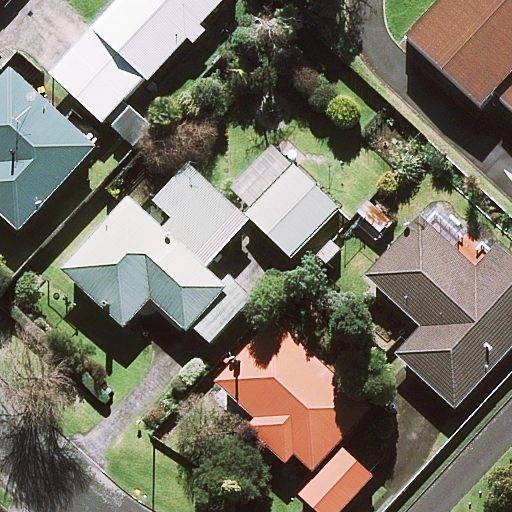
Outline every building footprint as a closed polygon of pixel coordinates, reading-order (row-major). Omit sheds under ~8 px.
[(214,35),(204,27),(228,0),(125,0),(55,78),(112,129),(188,45),(197,53),(214,35)] [(511,0),(415,0),(414,1),(511,86),(511,0)] [(101,151),(17,72),(0,90),(0,214),(22,235),(101,151)] [(342,213),(275,149),(252,174),(274,196),(252,219),(295,261),(342,213)] [(252,225),(191,169),(148,216),(134,203),(67,275),(128,331),(155,302),(208,351),(246,309),(207,273),(252,225)] [(480,268),(428,218),(370,280),(381,290),(357,316),(457,412),(511,354),(511,261),(499,249),(480,268)] [(372,418),(279,323),(218,382),(259,424),(253,430),(288,467),(299,456),(315,473),(372,418)] [(346,511),(376,480),(346,452),(304,498),(319,511),(346,511)]
